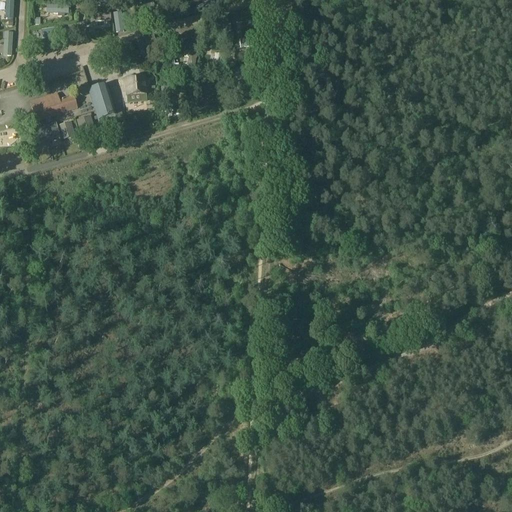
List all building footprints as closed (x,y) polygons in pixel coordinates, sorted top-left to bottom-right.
[(13,20),(13,0),(5,0),(5,20),(13,20)] [(149,0),(140,2),(144,22),(153,21),(149,0)] [(182,10),(178,0),(170,0),(174,12),(182,10)] [(46,6),(46,14),(67,15),(67,6),(46,6)] [(117,14),(119,29),(125,28),(122,13),(117,14)] [(232,46),(230,23),(222,24),(225,47),(232,46)] [(61,28),(42,31),(43,38),(62,35),(61,28)] [(199,37),(197,29),(179,35),(181,42),(199,37)] [(4,33),(3,56),(11,57),(12,34),(4,33)] [(256,38),(239,40),(240,49),(257,46),(256,38)] [(159,53),(155,39),(139,44),(143,57),(159,53)] [(190,45),(187,66),(195,67),(197,45),(190,45)] [(119,46),(95,52),(99,65),(109,62),(109,64),(123,61),(119,46)] [(223,55),(215,54),(212,73),(220,74),(223,55)] [(54,71),(73,65),(70,56),(51,62),(54,71)] [(252,66),(230,70),(232,77),(253,73),(252,66)] [(126,79),(128,94),(129,102),(143,100),(143,93),(144,93),(143,78),(126,79)] [(193,84),(194,91),(213,89),(212,82),(193,84)] [(100,127),(123,120),(119,106),(113,107),(107,85),(88,91),(97,122),(98,121),(100,127)] [(169,87),(161,89),(164,110),(172,109),(169,87)] [(31,104),(37,121),(77,108),(73,95),(52,102),(50,95),(36,100),(37,102),(31,104)] [(95,133),(90,116),(76,121),(81,138),(95,133)] [(60,126),(64,140),(76,137),(72,122),(60,126)] [(42,128),(46,141),(59,137),(55,124),(42,128)] [(29,132),(33,145),(46,141),(42,128),(29,132)]
